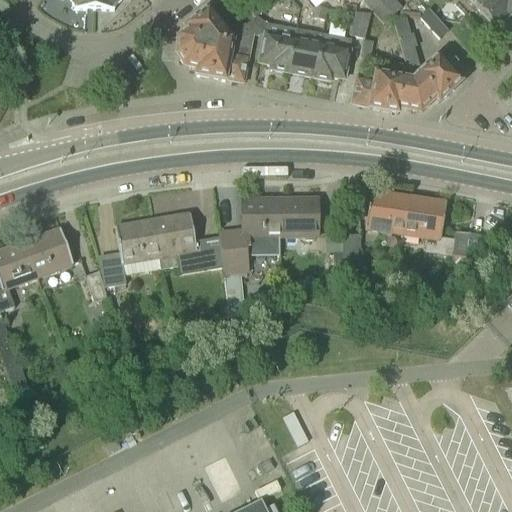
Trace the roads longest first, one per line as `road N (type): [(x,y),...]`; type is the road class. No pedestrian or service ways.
road 1 (secondary): [(0,202),(118,169),(234,156),(370,161),(511,188)]
road 2 (secondary): [(511,160),(355,132),(235,126),(123,136),(0,168)]
road 3 (residential): [(143,27),(118,48),(94,52),(0,8)]
